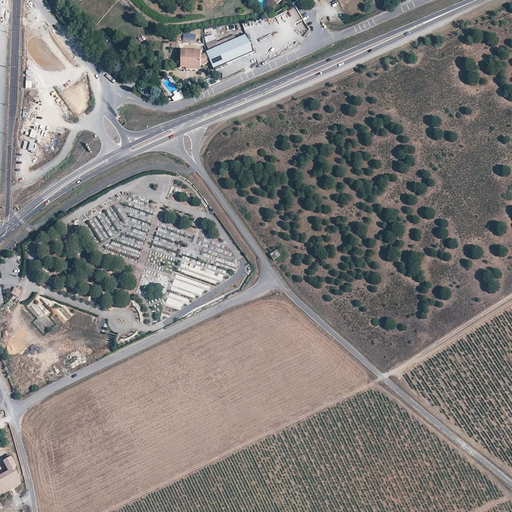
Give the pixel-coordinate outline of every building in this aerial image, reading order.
[(276,15),(279,22),(289,19),(286,12),(276,15)] [(187,66),(201,66),(210,62),(214,70),(254,53),(247,35),(201,54),(201,50),(182,50),(181,68),(187,68),(187,66)] [(32,50),(39,58),(46,51),(40,43),(32,50)] [(211,77),(205,80),(207,87),(214,84),(211,77)] [(175,96),(172,97),(174,102),(184,97),(179,88),(172,91),(175,96)] [(277,250),(270,254),(274,260),(280,255),(277,250)] [(11,294),(18,297),(21,289),(13,287),(11,294)] [(0,495),(21,484),(17,466),(10,454),(2,459),(8,471),(0,475),(0,495)]
